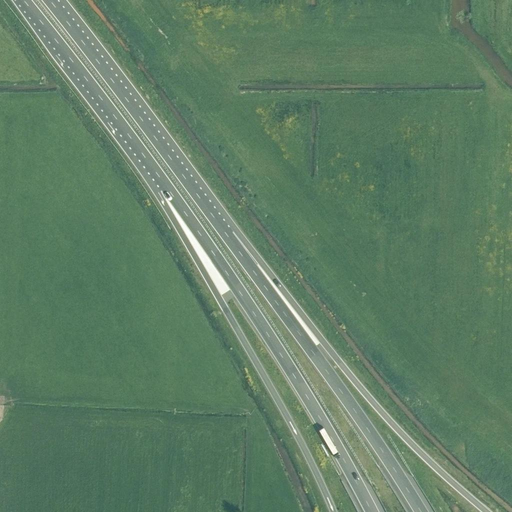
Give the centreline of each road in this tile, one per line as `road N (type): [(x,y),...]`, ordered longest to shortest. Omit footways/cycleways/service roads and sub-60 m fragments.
road 1 (trunk): [(166,187),(297,380),(372,511)]
road 2 (trunk): [(486,511),(385,417),(262,265),(226,236)]
road 3 (trunk): [(166,187),(176,225),(333,511)]
road 4 (trunk): [(420,511),(226,236)]
road 5 (trunk): [(226,236),(48,0)]
road 6 (trunk): [(22,0),(166,187)]
